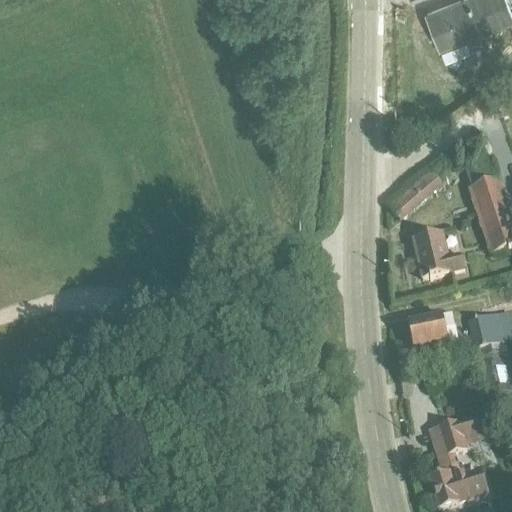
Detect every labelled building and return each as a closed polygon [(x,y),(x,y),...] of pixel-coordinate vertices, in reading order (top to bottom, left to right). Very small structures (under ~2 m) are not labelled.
[(511,11),(507,0),(464,0),(428,14),(446,62),(471,52),(467,41),(511,23),(511,11)] [(472,191),(498,182),(500,182),(492,160),(487,162),(482,147),(467,152),(472,167),(464,170),(472,191)] [(423,186),(431,196),(433,198),(444,189),(432,175),(421,184),(423,186)] [(511,222),(498,182),(472,191),(468,193),(490,258),(511,250),(511,222)] [(431,196),(423,186),(391,213),(400,223),(431,196)] [(444,236),(413,243),(423,284),(466,274),(462,258),(449,260),(444,236)] [(482,322),(488,350),(507,346),(511,344),(511,322),(510,315),(482,322)] [(453,318),(408,327),(414,355),(459,346),(453,318)] [(488,350),(482,322),(470,325),(477,353),(488,350)] [(488,350),(477,353),(487,399),(511,393),(511,370),(507,346),(488,350)] [(448,460),(455,457),(468,453),(467,448),(486,442),(478,419),(439,431),(448,460)] [(448,460),(439,431),(428,435),(442,479),(460,473),(455,457),(448,460)] [(460,473),(442,479),(430,482),(439,511),(445,511),(490,497),(481,471),(462,478),(460,473)]
